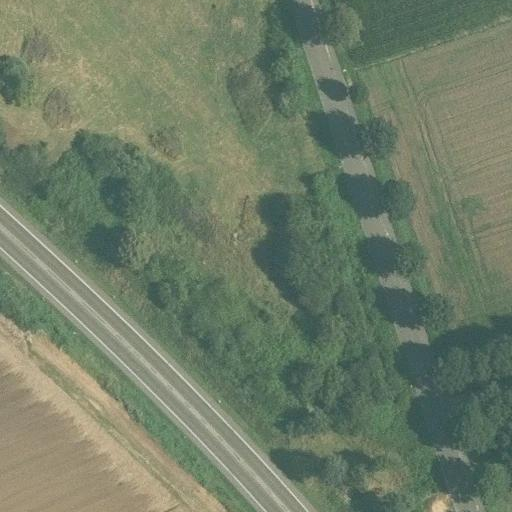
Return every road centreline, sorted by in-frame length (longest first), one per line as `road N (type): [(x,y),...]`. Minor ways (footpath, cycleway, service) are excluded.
road 1 (unclassified): [(467,511),(307,0)]
road 2 (primary): [(287,511),(138,354),(0,226)]
road 3 (track): [(204,511),(0,313)]
